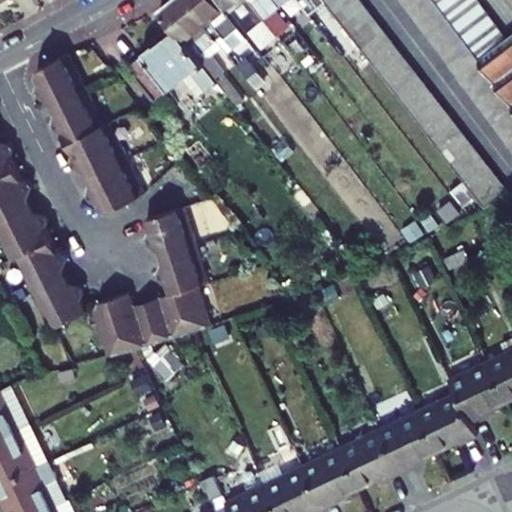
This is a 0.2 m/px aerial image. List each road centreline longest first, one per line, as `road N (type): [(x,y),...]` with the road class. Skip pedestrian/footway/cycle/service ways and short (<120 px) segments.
road 1 (residential): [(0,63),(104,273)]
road 2 (residential): [(0,63),(111,0)]
